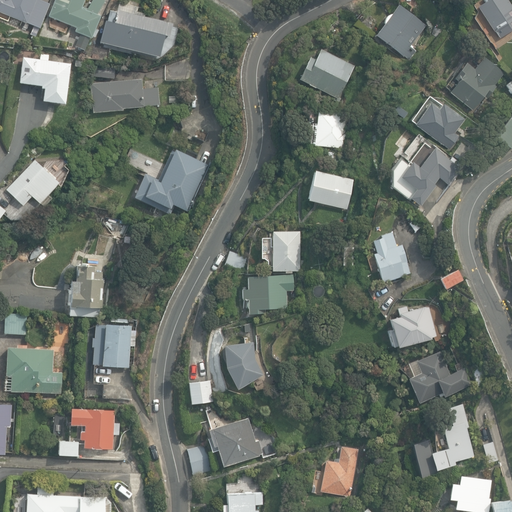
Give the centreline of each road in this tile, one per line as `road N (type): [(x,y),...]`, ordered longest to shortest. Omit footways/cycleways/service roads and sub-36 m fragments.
road 1 (residential): [(180,511),(163,387),(174,331),(259,160),(263,50),(278,29),(332,0)]
road 2 (residential): [(511,345),(469,239),(475,201),(511,169)]
